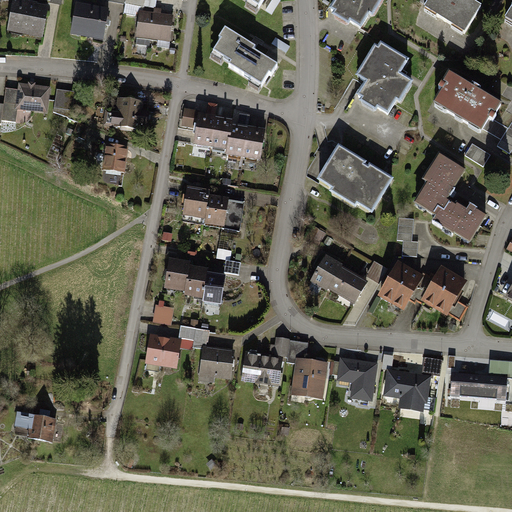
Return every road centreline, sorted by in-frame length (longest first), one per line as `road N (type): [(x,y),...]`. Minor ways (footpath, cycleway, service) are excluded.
road 1 (track): [(487,511),(54,472)]
road 2 (residential): [(182,84),(108,476)]
road 3 (residential): [(305,114),(279,270),(292,319),(316,333),(470,348)]
road 4 (residential): [(0,66),(182,84)]
road 5 (track): [(446,346),(425,507)]
road 6 (residential): [(511,211),(470,348)]
road 7 (residential): [(182,84),(305,114)]
